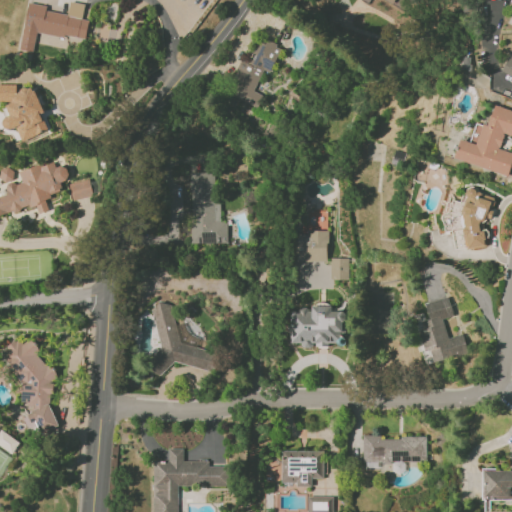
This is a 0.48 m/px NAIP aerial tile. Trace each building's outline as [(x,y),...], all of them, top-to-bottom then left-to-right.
[(27,3),(21,43),(34,45),(37,32),(85,40),(88,21),(82,19),(84,4),(69,2),(67,15),(45,11),(46,6),(27,3)] [(263,70),(270,73),(282,47),(260,37),(248,64),(240,61),(225,93),(257,108),(263,96),(253,91),(263,70)] [(511,56),(509,55),(500,71),(511,77),(511,56)] [(22,142),(48,129),(41,114),(45,112),(33,88),(26,87),(16,92),(16,85),(0,84),(0,103),(5,105),(10,115),(2,119),(2,129),(16,129),(22,142)] [(509,176),(511,166),(511,110),(494,105),(487,127),(475,123),(469,142),(460,139),(454,159),(509,176)] [(0,216),(35,205),(38,214),(49,210),(44,197),(62,191),(59,182),(69,179),(65,165),(55,168),(53,161),(18,172),(20,181),(4,186),(7,194),(0,196),(0,216)] [(190,243),(227,244),(227,221),(217,221),(218,172),(191,172),(190,243)] [(71,200),(93,196),(89,179),(68,184),(71,200)] [(454,248),(486,249),(485,219),(492,220),(492,207),(496,197),(465,188),(461,202),(448,198),(443,214),(443,231),(454,231),(454,248)] [(327,262),(327,232),(298,231),(297,257),(305,257),(305,261),(327,262)] [(348,258),(330,258),(330,279),(348,279),(348,258)] [(425,303),(428,320),(419,322),(428,363),(467,354),(463,334),(447,338),(443,318),(453,316),(448,297),(425,303)] [(171,360),(209,371),(214,370),(216,363),(214,352),(178,342),(171,305),(166,304),(151,306),(158,338),(151,363),(152,372),(159,373),(168,372),(171,360)] [(290,309),(289,345),(327,346),(327,343),(340,344),(341,330),(346,330),(346,311),(331,311),(331,304),(312,304),(312,310),(290,309)] [(59,424),(47,400),(55,389),(52,382),(57,376),(54,371),(42,362),(31,339),(21,344),(16,340),(9,343),(3,352),(27,405),(31,409),(26,416),(33,431),(38,434),(59,424)] [(0,446),(11,454),(19,442),(1,430),(0,431),(0,446)] [(362,461),(425,462),(426,437),(363,437),(362,461)] [(152,461),(152,511),(177,511),(177,486),(228,486),(228,466),(208,466),(208,461),(183,461),(183,449),(168,449),(168,461),(152,461)] [(280,484),(311,485),(312,478),(323,478),(323,451),(281,450),(280,484)] [(511,453),(511,454),(511,469),(482,470),(482,500),(511,499),(511,453)] [(332,511),(333,497),(307,496),(306,511),(332,511)]
